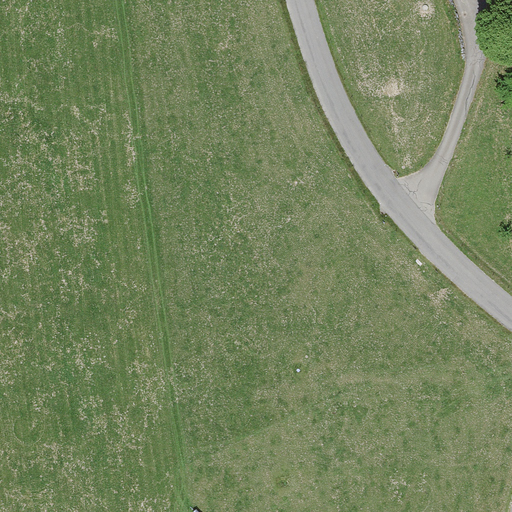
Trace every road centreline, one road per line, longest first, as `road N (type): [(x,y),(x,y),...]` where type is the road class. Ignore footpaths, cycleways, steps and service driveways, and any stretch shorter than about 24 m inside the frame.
road 1 (tertiary): [(300,0),(350,131),(404,214)]
road 2 (residential): [(404,214),(467,100),(463,0)]
road 3 (tertiary): [(404,214),(511,312)]
